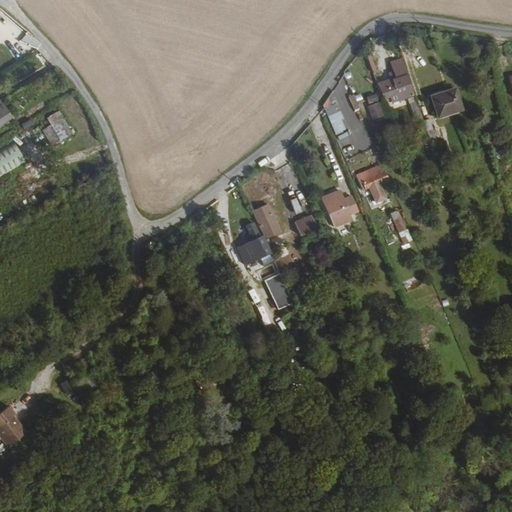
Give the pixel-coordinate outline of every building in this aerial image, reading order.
[(410,83),(401,60),(394,62),(397,71),(394,72),(395,78),(391,79),(395,89),(397,95),(412,89),(410,83)] [(395,89),(391,79),(386,81),(389,91),(395,89)] [(456,109),(450,91),(430,97),(433,108),(431,108),(434,116),(456,109)] [(379,100),(377,94),(367,97),(369,103),(379,100)] [(349,97),(355,111),(359,109),(353,95),(349,97)] [(380,101),(369,105),(374,119),(385,116),(380,101)] [(6,103),(0,106),(0,121),(12,114),(6,103)] [(325,109),(328,117),(338,112),(335,105),(325,109)] [(328,117),(336,135),(345,131),(340,120),(342,119),(338,112),(328,117)] [(431,141),(421,112),(415,113),(425,143),(431,141)] [(0,125),(14,117),(12,114),(0,121),(0,125)] [(57,119),(51,123),(59,138),(66,135),(57,119)] [(435,131),(431,119),(426,121),(430,133),(435,131)] [(410,126),(404,128),(408,137),(414,135),(410,126)] [(18,145),(0,153),(0,171),(25,160),(18,145)] [(102,151),(103,160),(111,159),(110,150),(102,151)] [(443,175),(440,166),(435,168),(441,187),(446,185),(444,178),(443,175)] [(382,183),(367,190),(375,209),(387,205),(379,185),(388,181),(383,167),(369,173),(372,179),(379,176),(382,183)] [(369,173),(357,178),(360,185),(363,183),(366,190),(367,190),(382,183),(379,176),(372,179),(369,173)] [(344,185),(326,193),(338,222),(357,214),(354,207),(361,204),(355,190),(348,194),(344,185)] [(438,189),(432,191),(437,203),(443,200),(438,189)] [(269,243),(274,241),(270,233),(275,231),(265,209),(262,210),(260,206),(253,209),(269,243)] [(404,244),(392,214),(390,215),(384,217),(386,222),(387,221),(397,247),(404,244)] [(307,218),(291,224),(297,238),(313,231),(307,218)] [(270,252),(263,234),(260,235),(254,221),(246,224),(253,239),(237,246),(245,264),(270,252)] [(272,252),(259,259),(264,267),(276,261),(272,252)] [(273,264),(257,272),(261,280),(277,272),(273,264)] [(281,273),(264,281),(278,310),(295,302),(281,273)] [(437,309),(445,306),(441,297),(433,300),(437,309)] [(298,308),(291,311),(297,326),(304,323),(298,308)] [(214,374),(227,368),(224,362),(197,377),(204,391),(218,383),(214,374)] [(68,379),(60,384),(66,394),(74,389),(68,379)] [(6,406),(0,410),(0,440),(4,446),(22,433),(9,416),(12,414),(6,406)]
